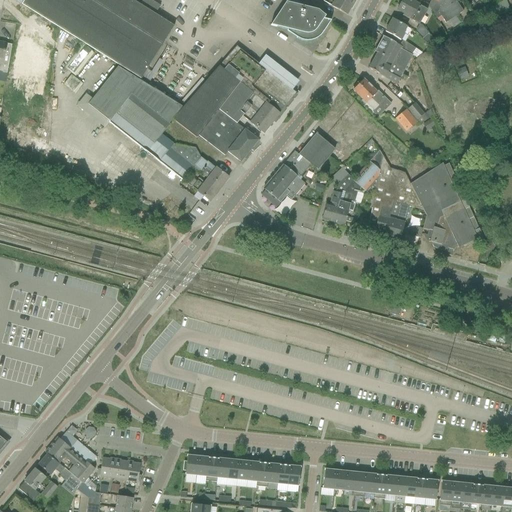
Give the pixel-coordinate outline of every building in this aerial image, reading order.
[(144,0),(141,6),(131,0),(24,0),(22,5),(141,80),(174,26),(156,15),(161,8),(147,0),(144,0)] [(321,0),(323,1),(323,2),(346,15),(355,0),(321,0)] [(402,16),(419,25),(426,11),(406,0),(400,0),(398,5),(399,6),(397,10),(404,13),(402,16)] [(443,20),(445,23),(463,12),(455,0),(428,0),(431,1),(428,5),(429,6),(437,19),(439,23),(443,20)] [(303,41),(307,42),(311,41),(314,40),(317,39),(320,36),(323,34),(331,21),(323,19),(325,16),(318,10),(286,2),(270,26),(300,33),(296,38),(300,40),(303,41)] [(385,32),(400,41),(404,34),(407,35),(410,29),(407,28),(392,19),(385,32)] [(45,26),(44,31),(54,34),(55,29),(45,26)] [(422,39),(431,48),(437,42),(429,33),(422,39)] [(374,52),(377,54),(405,69),(411,59),(412,56),(411,55),(400,49),(401,47),(398,46),(383,37),(374,52)] [(400,49),(411,55),(415,49),(403,41),(398,46),(401,47),(400,49)] [(0,72),(6,73),(7,73),(11,51),(5,50),(6,44),(0,42),(0,72)] [(168,61),(175,51),(165,44),(158,54),(168,61)] [(20,66),(45,71),(47,57),(42,56),(42,50),(38,49),(38,47),(24,45),(24,47),(17,46),(13,69),(20,70),(20,66)] [(172,120),(196,138),(198,136),(210,121),(218,109),(240,80),(250,88),(256,80),(269,90),(262,99),(271,106),(264,116),(272,123),(296,93),(293,91),(260,65),(236,47),(221,66),(220,65),(182,108),(172,120)] [(369,69),(397,84),(399,80),(401,75),(405,69),(377,54),(369,69)] [(86,95),(76,107),(104,128),(108,123),(183,181),(195,165),(203,172),(202,173),(207,178),(209,176),(222,186),(228,178),(221,172),(200,158),(195,148),(173,145),(162,135),(170,124),(169,124),(172,120),(182,108),(118,68),(92,100),(86,95)] [(256,128),(263,134),(272,123),(264,116),(271,106),(262,99),(269,90),(256,80),(250,88),(240,80),(218,109),(237,124),(242,116),(250,123),(256,128)] [(356,83),(352,88),(354,90),(353,91),(362,100),(362,101),(365,105),(366,104),(373,111),(378,106),(384,111),(390,105),(373,87),(371,88),(363,80),(358,85),(356,83)] [(38,85),(36,95),(42,97),(45,87),(38,85)] [(415,103),(407,109),(417,120),(424,114),(415,103)] [(228,152),(240,163),(258,140),(237,124),(218,109),(198,136),(225,156),(228,152)] [(396,119),(406,131),(415,123),(405,111),(396,119)] [(432,119),(423,125),(426,130),(435,124),(432,119)] [(311,164),(327,178),(338,164),(329,157),(335,150),(324,141),(316,134),(299,155),(311,164)] [(511,143),(502,149),(506,157),(511,153),(511,143)] [(265,187),(265,191),(280,203),(289,192),(294,197),(305,184),(299,178),(311,164),(299,155),(294,151),(265,187)] [(342,225),(344,226),(348,210),(353,211),(355,203),(358,192),(359,192),(361,188),(367,193),(370,189),(375,193),(382,156),(379,151),(354,180),(353,180),(341,194),(333,223),(338,224),(338,225),(341,226),(342,225)] [(367,231),(384,236),(388,220),(389,220),(393,202),(407,206),(423,210),(410,184),(404,173),(390,169),(382,156),(375,193),(367,231)] [(447,254),(452,255),(454,249),(458,247),(458,248),(482,237),(449,164),(444,166),(442,164),(410,184),(423,210),(426,216),(423,229),(429,231),(429,230),(433,231),(429,242),(432,243),(432,245),(434,248),(435,248),(435,249),(447,252),(447,249),(449,249),(447,254)] [(324,210),(321,220),(323,220),(324,221),(326,222),(328,221),(333,223),(341,194),(353,180),(348,175),(339,184),(337,185),(335,192),(333,191),(329,204),(326,203),(324,210)] [(192,188),(210,202),(222,186),(209,176),(207,179),(207,178),(203,182),(199,179),(198,180),(192,188)] [(188,177),(185,183),(191,185),(194,180),(188,177)] [(316,184),(314,190),(323,193),(325,187),(316,184)] [(388,220),(384,236),(400,240),(401,235),(404,236),(405,230),(403,229),(406,216),(409,206),(407,206),(393,202),(389,220),(388,220)] [(353,223),(365,227),(366,220),(357,217),(356,221),(354,220),(353,223)] [(389,314),(399,317),(403,302),(394,299),(389,314)] [(503,329),(499,342),(505,344),(509,331),(503,329)] [(82,436),(93,437),(94,428),(83,427),(82,436)] [(82,484),(94,494),(95,493),(96,487),(87,479),(94,470),(59,439),(56,440),(45,453),(77,479),(79,481),(80,482),(82,484)] [(47,454),(38,465),(46,472),(51,476),(55,470),(61,475),(60,476),(66,481),(68,478),(71,481),(73,483),(77,479),(45,453),(47,454)] [(185,461),(184,470),(186,471),(186,474),(196,476),(198,457),(188,456),(187,462),(185,461)] [(208,458),(198,457),(196,476),(206,477),(208,458)] [(98,469),(97,477),(112,479),(115,459),(110,459),(110,460),(102,458),(100,469),(98,469)] [(206,477),(205,481),(216,483),(217,478),(216,478),(218,459),(208,458),(206,477)] [(115,459),(112,479),(118,480),(124,481),(127,462),(121,461),(120,461),(120,460),(115,459)] [(229,460),(218,459),(216,478),(217,478),(227,479),(229,460)] [(237,480),(239,461),(229,460),(227,479),(237,480)] [(127,462),(124,481),(139,483),(141,476),(138,475),(140,464),(133,463),(133,462),(127,461),(127,462)] [(247,481),(249,462),(239,461),(237,480),(247,481)] [(259,463),(249,462),(247,481),(256,482),(257,482),(259,463)] [(267,488),(267,483),(269,464),(259,463),(257,482),(256,482),(256,487),(267,488)] [(269,464),(267,483),(277,484),(278,484),(280,465),(269,464)] [(280,465),(278,484),(288,485),(290,466),(280,465)] [(290,466),(288,485),(298,486),(300,467),(290,466)] [(18,489),(33,501),(39,494),(41,496),(42,494),(47,499),(57,487),(51,483),(46,489),(40,484),(45,478),(35,469),(18,489)] [(335,471),(325,470),(323,489),(333,490),(335,471)] [(344,491),(345,472),(335,471),(333,490),(344,491)] [(354,492),(356,473),(345,472),(344,491),(354,492)] [(354,492),(353,496),(363,497),(364,493),(366,474),(356,473),(354,492)] [(374,494),(376,475),(366,474),(364,493),(373,494),(374,494)] [(373,494),(373,499),(384,500),(385,495),(384,495),(386,476),(376,475),(374,494),(373,494)] [(386,476),(384,495),(385,495),(394,496),(396,477),(386,476)] [(396,477),(394,496),(405,497),(407,478),(396,477)] [(407,478),(405,497),(415,498),(417,479),(407,478)] [(71,481),(65,490),(73,497),(76,489),(80,482),(79,481),(77,479),(73,483),(71,481)] [(417,479),(415,498),(425,499),(427,480),(417,479)] [(435,500),(437,481),(427,480),(425,499),(435,500)] [(452,483),(441,482),(439,505),(449,506),(450,501),(452,483)] [(452,483),(450,501),(460,503),(462,484),(452,483)] [(100,492),(107,493),(108,485),(101,484),(100,492)] [(462,484),(460,503),(470,504),(472,485),(462,484)] [(472,485),(470,504),(480,505),(482,486),(472,485)] [(491,506),(492,487),(482,486),(480,505),(491,506)] [(501,507),(503,488),(492,487),(491,506),(501,507)] [(511,508),(511,496),(511,488),(503,488),(501,507),(511,508)] [(86,511),(98,511),(101,494),(95,493),(94,494),(95,494),(94,499),(88,498),(88,504),(86,511)] [(115,509),(130,511),(132,498),(117,496),(115,509)]
